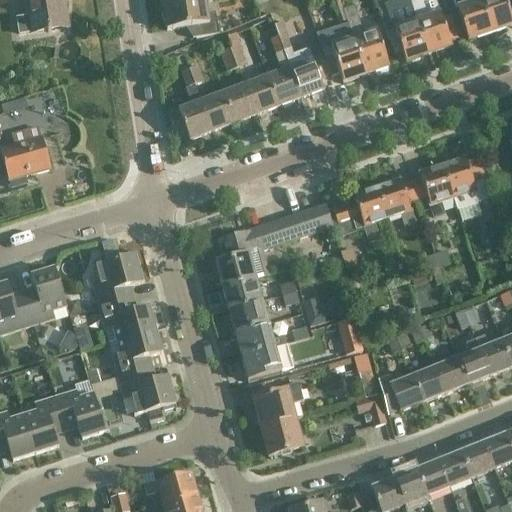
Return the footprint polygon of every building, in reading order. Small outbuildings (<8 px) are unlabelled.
[(25,0),(28,17),(17,19),(19,35),(31,33),(31,34),(66,28),(62,2),(68,1),(67,0),(25,0)] [(338,0),(328,0),(338,25),(346,22),(343,11),(338,0)] [(409,0),(412,9),(428,56),(451,48),(434,0),(431,0),(421,3),(420,0),(409,0)] [(463,0),(453,0),(467,42),(490,35),(479,2),(466,7),(463,0)] [(478,0),(479,2),(490,35),(511,27),(511,23),(504,0),(478,0)] [(203,1),(161,8),(162,12),(160,13),(161,22),(164,22),(165,31),(190,27),(191,39),(217,36),(213,13),(205,15),(203,1)] [(353,8),(343,11),(347,24),(365,77),(388,69),(376,32),(362,37),(360,33),(360,28),(353,8)] [(428,56),(412,9),(402,12),(407,26),(394,30),(405,63),(428,56)] [(281,24),(273,27),(277,38),(283,53),(290,50),(281,24)] [(332,54),(321,58),(329,78),(339,74),(342,85),(365,77),(347,24),(324,32),(329,48),(332,54)] [(231,50),(230,50),(238,70),(246,67),(234,35),(226,38),(231,50)] [(277,38),(270,41),(275,56),(283,53),(277,38)] [(238,70),(230,50),(219,55),(226,74),(238,70)] [(293,56),(290,50),(283,53),(289,70),(300,100),(323,91),(320,82),(329,78),(321,58),(312,61),(308,50),(293,56)] [(280,73),(267,78),(278,108),(300,100),(289,70),(283,53),(275,56),(273,56),(280,73)] [(195,68),(187,71),(193,86),(201,83),(195,68)] [(193,86),(187,71),(180,74),(186,89),(193,86)] [(267,78),(244,87),(256,116),(278,108),(267,78)] [(191,107),(167,116),(174,136),(185,132),(189,142),(211,133),(200,103),(193,86),(186,89),(184,90),(191,107)] [(244,87),(222,95),(234,125),(256,116),(244,87)] [(222,95),(200,103),(211,133),(234,125),(222,95)] [(41,138),(0,150),(0,155),(8,183),(9,182),(11,190),(27,185),(24,178),(50,171),(41,138)] [(464,160),(441,167),(451,200),(455,212),(457,211),(461,222),(480,216),(477,204),(493,199),(479,159),(465,164),(464,160)] [(420,180),(410,183),(416,202),(426,198),(433,219),(442,216),(438,204),(451,200),(441,167),(418,175),(420,180)] [(388,182),(375,186),(387,220),(399,216),(403,229),(412,225),(405,205),(416,202),(410,183),(399,187),(398,182),(389,185),(388,182)] [(387,220),(375,186),(361,191),(362,194),(352,197),(356,208),(348,211),(348,209),(333,214),(340,238),(363,230),(366,240),(377,237),(373,225),(387,220)] [(323,207),(300,215),(308,237),(331,230),(323,207)] [(300,215),(289,218),(297,241),(308,237),(300,215)] [(289,218),(278,222),(286,244),(297,241),(289,218)] [(278,222),(267,226),(275,248),(286,244),(278,222)] [(267,226),(253,230),(260,253),(262,252),(275,248),(267,226)] [(222,262),(214,264),(222,290),(255,280),(268,277),(262,252),(260,253),(253,230),(250,231),(247,232),(248,234),(217,242),(222,262)] [(489,250),(501,246),(497,233),(485,236),(489,250)] [(445,251),(433,255),(438,268),(450,265),(445,251)] [(93,288),(98,309),(127,302),(124,290),(142,285),(133,254),(121,257),(122,261),(95,268),(100,286),(93,288)] [(438,268),(433,255),(423,259),(428,272),(438,268)] [(36,296),(24,299),(33,327),(54,321),(51,313),(66,309),(54,271),(30,278),(36,296)] [(255,280),(222,290),(228,313),(262,304),(255,280)] [(279,288),(282,298),(296,294),(293,284),(279,288)] [(7,285),(0,287),(0,337),(33,327),(24,299),(12,303),(7,285)] [(296,294),(282,298),(285,308),(298,304),(296,294)] [(511,305),(507,295),(499,298),(504,310),(511,306),(511,305)] [(314,301),(302,304),(309,328),(324,324),(325,324),(322,313),(321,313),(317,314),(314,301)] [(127,302),(98,309),(104,331),(112,329),(116,342),(154,332),(148,309),(130,314),(127,302)] [(262,304),(228,313),(234,335),(268,326),(262,304)] [(472,309),(462,313),(468,328),(478,324),(472,309)] [(468,328),(462,313),(454,316),(460,331),(468,328)] [(353,321),(337,325),(345,357),(361,353),(353,321)] [(268,326),(234,335),(241,359),(286,346),(284,336),(272,339),(268,326)] [(426,327),(418,330),(423,342),(431,339),(426,327)] [(291,334),(294,344),(308,340),(305,330),(291,334)] [(418,330),(410,333),(414,345),(423,342),(418,330)] [(154,332),(116,342),(119,356),(112,358),(118,380),(146,372),(143,360),(161,355),(154,332)] [(484,338),(474,342),(478,353),(489,378),(511,369),(501,343),(488,348),(484,338)] [(511,338),(501,343),(511,369),(511,368),(511,338)] [(395,339),(386,343),(391,354),(399,350),(395,339)] [(469,356),(456,361),(466,387),(489,378),(478,353),(474,342),(465,345),(469,356)] [(286,346),(241,359),(247,382),(293,370),(286,346)] [(352,360),(362,400),(375,397),(364,357),(352,360)] [(456,361),(434,370),(444,396),(466,387),(456,361)] [(434,370),(411,379),(422,404),(444,396),(434,370)] [(146,372),(118,380),(123,401),(131,398),(136,417),(163,410),(164,413),(176,410),(167,379),(149,384),(146,372)] [(388,379),(378,383),(387,417),(398,413),(399,414),(422,404),(411,379),(391,387),(388,379)] [(251,401),(259,429),(294,420),(290,405),(300,403),(296,385),(286,388),(287,391),(280,393),(251,401)] [(76,393),(55,399),(64,427),(76,424),(81,441),(105,434),(93,396),(78,400),(76,393)] [(373,427),(382,425),(375,397),(362,400),(354,402),(357,415),(368,412),(373,427)] [(36,413),(22,418),(35,456),(57,449),(52,431),(64,427),(55,399),(34,406),(36,413)] [(35,456),(22,418),(9,422),(6,414),(0,416),(0,447),(6,445),(12,463),(35,456)] [(294,420),(259,429),(267,458),(302,448),(294,420)] [(505,436),(483,445),(493,471),(511,463),(511,452),(505,437),(505,436)] [(483,445),(460,454),(461,455),(471,480),(493,471),(483,445)] [(460,454),(438,463),(448,489),(471,480),(461,455),(460,454)] [(438,463),(415,472),(426,498),(448,489),(438,463)] [(415,472),(393,481),(403,507),(426,498),(415,472)] [(158,493),(162,508),(196,499),(190,475),(144,488),(146,497),(158,493)] [(371,489),(377,508),(366,511),(365,511),(390,511),(403,507),(393,481),(371,489)] [(350,511),(361,509),(356,494),(346,497),(350,511)] [(199,511),(196,499),(162,508),(162,511),(199,511)] [(457,511),(466,511),(462,499),(453,503),(457,511)] [(290,511),(323,511),(321,503),(290,511)]
